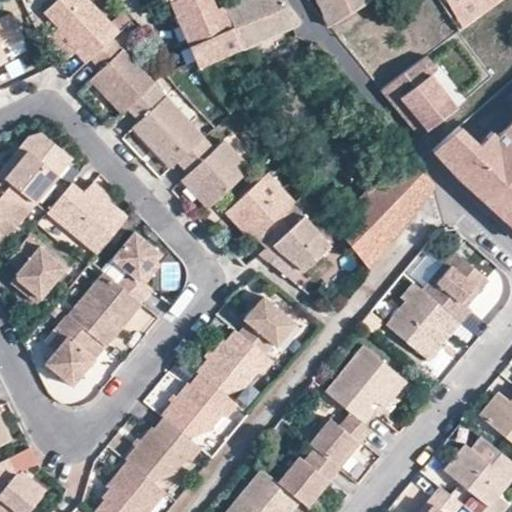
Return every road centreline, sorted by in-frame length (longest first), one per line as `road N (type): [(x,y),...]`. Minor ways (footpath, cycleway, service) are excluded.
road 1 (residential): [(0,340),(34,414),(57,426),(85,426),(109,412),(202,297),(209,274),(202,253),(67,115),(48,103),(26,109)]
road 2 (residential): [(296,0),(454,191),(511,245)]
road 3 (residential): [(511,323),(368,511)]
